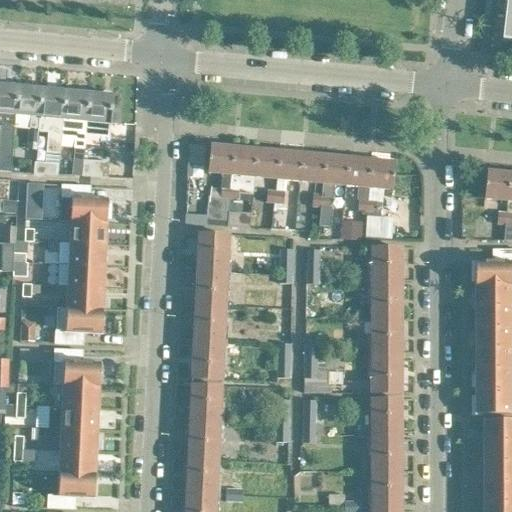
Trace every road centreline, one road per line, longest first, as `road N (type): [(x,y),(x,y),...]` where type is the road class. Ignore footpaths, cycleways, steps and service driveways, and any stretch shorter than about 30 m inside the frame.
road 1 (residential): [(149,511),(173,59)]
road 2 (residential): [(444,88),(436,243),(439,511)]
road 3 (residential): [(173,59),(444,88)]
road 4 (residential): [(0,43),(154,58)]
